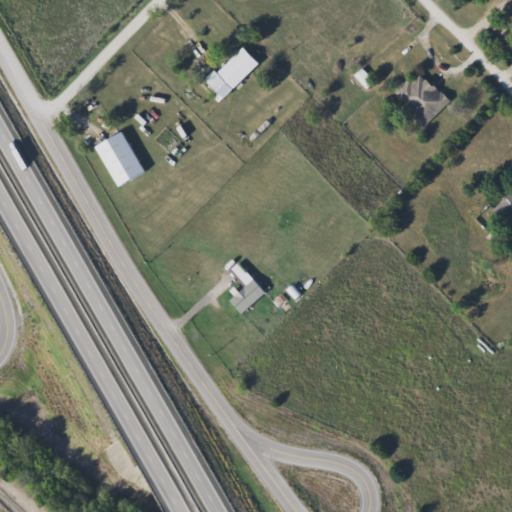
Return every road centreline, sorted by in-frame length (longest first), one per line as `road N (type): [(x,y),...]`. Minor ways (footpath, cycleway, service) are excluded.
road 1 (residential): [(45,116),(160,0),(438,8),(511,86)]
road 2 (residential): [(0,40),(168,332),(236,429)]
road 3 (motorway): [(215,511),(151,383),(0,124)]
road 4 (residential): [(254,442),(236,429),(294,511),(368,505),(355,471),(254,442)]
road 5 (motorway): [(0,186),(137,423)]
